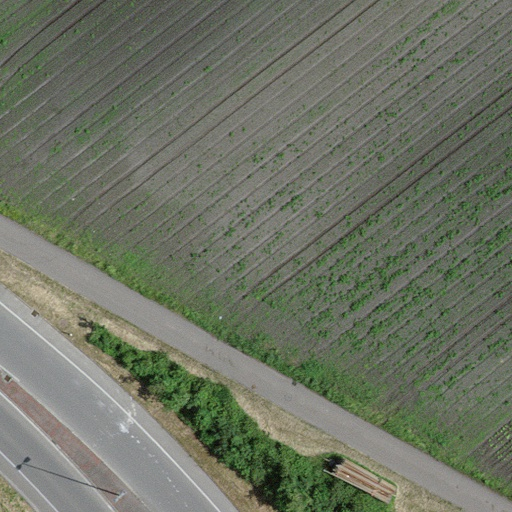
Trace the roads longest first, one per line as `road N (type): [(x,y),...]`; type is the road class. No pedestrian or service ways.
road 1 (track): [(0,181),(355,355),(511,451)]
road 2 (primary): [(192,511),(34,360),(0,356)]
